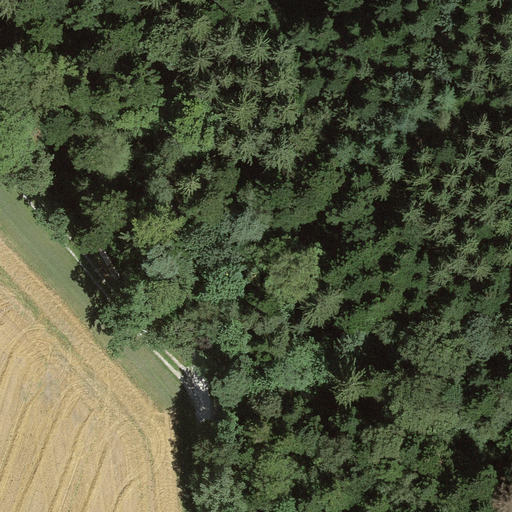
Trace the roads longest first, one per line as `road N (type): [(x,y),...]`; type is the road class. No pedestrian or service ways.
road 1 (track): [(208,511),(203,392),(184,264),(141,39),(125,0)]
road 2 (track): [(0,171),(203,392)]
